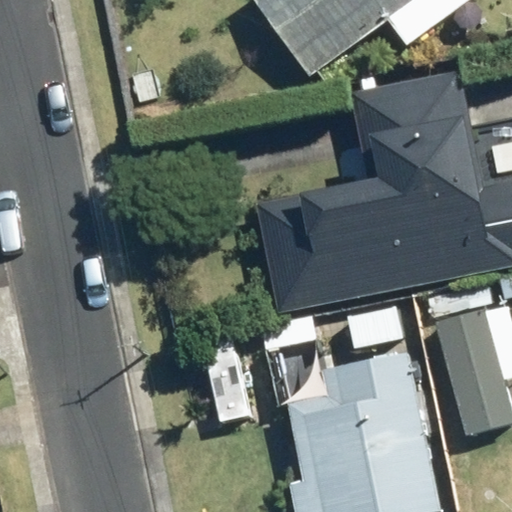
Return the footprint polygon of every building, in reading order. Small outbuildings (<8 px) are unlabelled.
[(412,21),(429,48),(507,0),(275,0),(323,76),(412,21)] [(271,198),(293,310),(511,266),(511,181),(507,182),(492,108),(485,110),(476,66),(365,88),(383,176),(271,198)] [(362,314),(369,346),(419,335),(411,303),(362,314)] [(500,304),(450,318),(481,431),(511,422),(511,304),(501,308),(500,304)] [(426,511),(457,506),(427,348),(339,365),(344,391),(304,398),(319,476),(304,479),(310,511),(426,511)]
